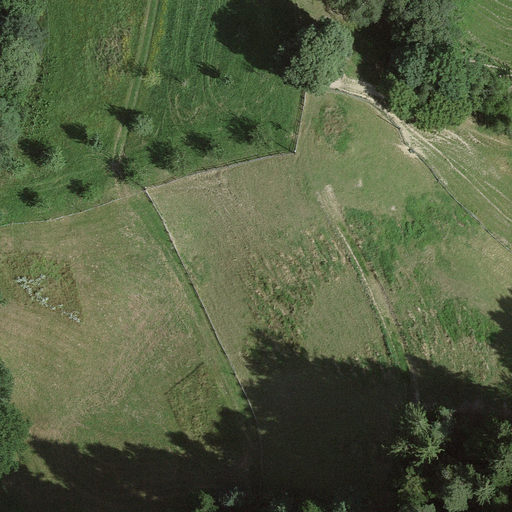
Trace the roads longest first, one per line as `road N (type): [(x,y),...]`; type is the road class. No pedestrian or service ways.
road 1 (track): [(373,0),(444,68),(511,109)]
road 2 (track): [(349,81),(511,140)]
